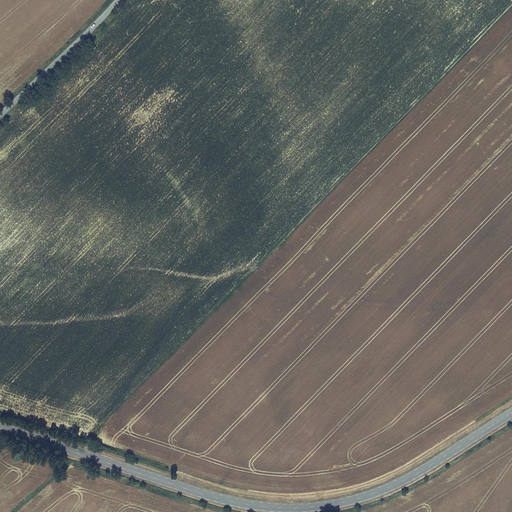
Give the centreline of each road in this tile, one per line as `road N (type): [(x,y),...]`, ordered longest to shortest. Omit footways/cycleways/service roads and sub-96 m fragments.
road 1 (tertiary): [(511,412),(377,492),(293,507),(210,496),(0,427)]
road 2 (unclassified): [(117,0),(0,114)]
